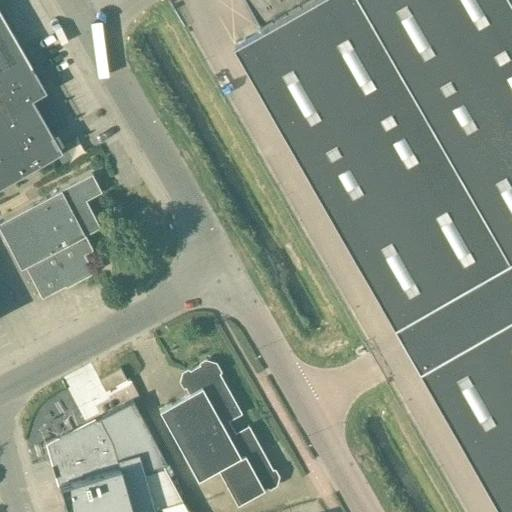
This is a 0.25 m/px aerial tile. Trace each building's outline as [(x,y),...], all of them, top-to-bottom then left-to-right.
[(505,511),(511,511),(511,0),(311,0),(236,43),(505,511)] [(44,91),(0,14),(0,186),(61,152),(58,146),(61,145),(55,134),(52,136),(30,99),(44,91)] [(101,192),(91,174),(0,221),(0,230),(20,269),(24,266),(41,298),(64,286),(65,286),(91,272),(82,255),(92,250),(85,235),(99,227),(85,200),(101,192)] [(218,468),(238,503),(273,483),(275,476),(247,425),(232,434),(225,421),(241,413),(214,364),(205,362),(183,374),(181,380),(188,394),(158,410),(197,480),(218,468)] [(119,367),(98,378),(104,390),(125,379),(119,367)] [(68,440),(69,443),(77,470),(75,470),(86,511),(146,511),(148,511),(147,511),(188,511),(162,465),(142,470),(132,436),(112,442),(99,417),(80,427),(80,429),(71,434),(70,435),(69,438),(68,440)]
